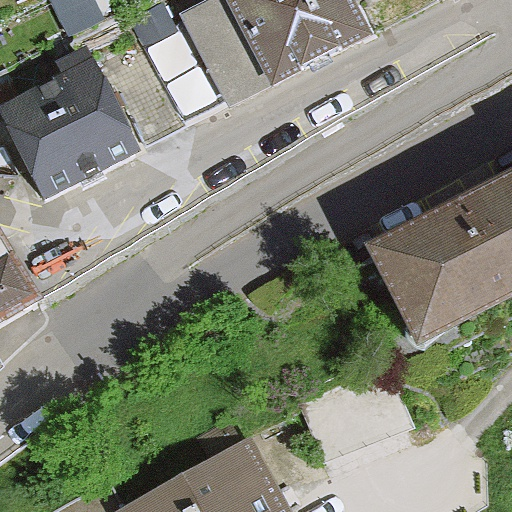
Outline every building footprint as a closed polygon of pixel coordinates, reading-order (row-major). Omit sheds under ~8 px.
[(94,0),(51,0),(69,35),(103,18),(94,0)] [(350,0),(209,0),(178,16),(186,32),(225,108),(368,34),(350,0)] [(174,29),(161,4),(129,19),(142,45),(174,29)] [(184,129),(225,108),(186,32),(144,53),(184,129)] [(62,76),(0,107),(0,116),(42,202),(139,154),(85,47),(55,62),(62,76)] [(147,148),(184,129),(144,53),(108,72),(147,148)] [(511,169),(366,245),(419,345),(511,296),(511,169)] [(0,324),(40,302),(0,238),(0,324)] [(389,367),(299,403),(323,463),(413,427),(389,367)] [(286,511),(246,440),(119,511),(286,511)]
